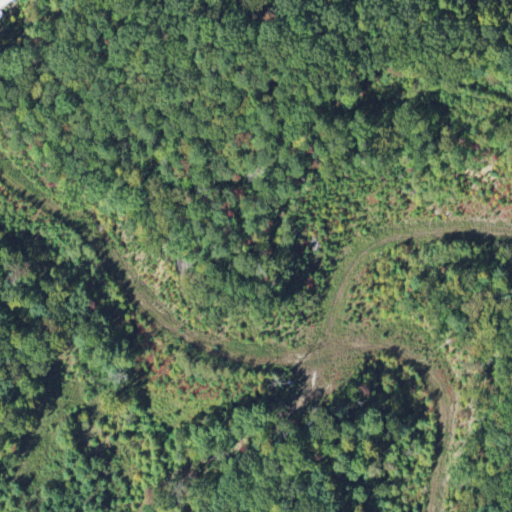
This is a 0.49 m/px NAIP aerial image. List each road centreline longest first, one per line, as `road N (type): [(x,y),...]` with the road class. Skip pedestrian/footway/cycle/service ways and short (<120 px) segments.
road 1 (residential): [(0,162),(36,197),(94,232),(149,304),(184,334),(240,353),(381,342),(410,350),(443,395),(441,469),(427,511)]
road 2 (residential): [(331,351),(327,311),(340,276),(383,237),(471,231),(511,238)]
